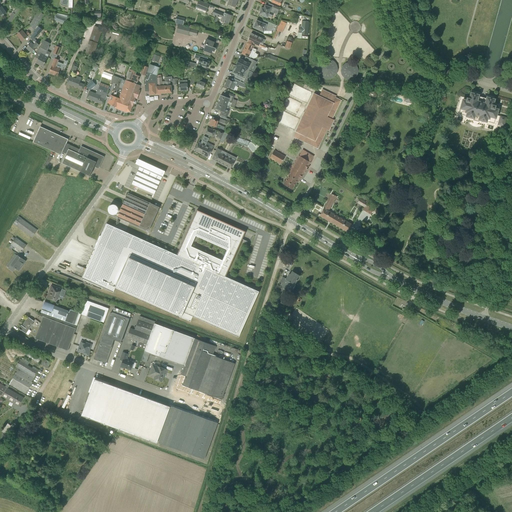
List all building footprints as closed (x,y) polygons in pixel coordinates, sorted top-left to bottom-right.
[(273,0),(272,4),(284,9),(286,4),(276,0),(273,0)] [(206,11),(209,5),(199,1),(196,7),(206,11)] [(14,18),(22,5),(18,5),(13,13),(12,12),(10,16),(14,18)] [(262,8),(259,14),(262,15),(262,16),(267,18),(268,16),(272,17),(273,13),(274,10),(277,11),(279,8),(273,6),(272,8),(267,6),(264,5),(263,9),(262,8)] [(224,13),(223,14),(214,10),(212,14),(219,17),(216,22),(220,23),(220,24),(223,25),(224,25),(223,25),(224,23),(228,24),(231,16),(224,13)] [(34,30),(44,15),(38,12),(29,26),(34,30)] [(272,30),(274,25),(268,22),(265,21),(264,24),(256,21),(256,23),(255,23),(254,25),(254,26),(253,28),(258,29),(263,32),(264,31),(265,28),(269,30),(270,29),(272,30)] [(195,37),(197,31),(186,28),(185,34),(188,35),(195,37)] [(16,35),(22,41),(27,37),(27,36),(29,34),(27,32),(25,34),(22,30),(16,35)] [(256,41),(258,37),(255,36),(251,33),(247,42),(246,43),(254,46),(255,44),(264,49),(266,46),(263,44),(256,41)] [(213,45),(214,43),(206,39),(204,44),(207,45),(205,49),(205,48),(203,53),(209,56),(211,51),(214,52),(216,47),(213,45)] [(48,46),(50,43),(42,40),(41,43),(42,43),(37,52),(40,54),(36,63),(41,65),(41,66),(41,67),(42,67),(43,67),(46,63),(45,62),(48,57),(45,56),(49,47),(48,46)] [(32,53),(39,45),(36,42),(33,45),(31,43),(26,48),(26,49),(28,51),(29,51),(29,50),(32,53)] [(251,52),(253,48),(254,46),(246,43),(245,45),(241,54),(249,57),(253,59),(256,58),(258,54),(254,53),(251,52)] [(93,56),(96,48),(87,45),(85,53),(93,56)] [(198,64),(203,66),(203,67),(204,67),(205,67),(206,67),(208,68),(210,62),(207,61),(208,58),(195,54),(194,58),(199,61),(198,64)] [(236,65),(237,66),(249,71),(254,61),(245,57),(244,61),(239,59),(236,65)] [(49,73),(57,77),(60,69),(57,68),(60,61),(55,58),(49,73)] [(317,71),(319,75),(322,78),(326,79),(330,79),(334,77),(336,74),(338,69),(337,65),(334,62),(331,59),(326,59),(322,60),(319,63),(317,67),(317,71)] [(340,71),(341,75),(344,78),(349,80),(353,79),(357,76),(358,72),(357,67),(354,64),(350,62),(345,63),(342,66),(340,71)] [(165,86),(165,84),(164,84),(164,81),(161,82),(161,77),(157,78),(157,76),(159,68),(156,67),(150,65),(146,76),(144,81),(145,87),(145,92),(149,91),(149,94),(158,94),(161,94),(165,93),(165,86)] [(237,66),(235,69),(234,69),(232,73),(235,74),(235,73),(236,74),(235,77),(244,82),(249,71),(237,66)] [(137,82),(139,76),(135,75),(136,72),(130,69),(126,80),(135,84),(136,82),(137,82)] [(196,78),(199,79),(198,81),(198,80),(195,87),(203,89),(205,83),(200,81),(200,80),(201,80),(202,77),(197,75),(196,78)] [(66,84),(78,88),(78,87),(82,89),(84,85),(80,83),(81,78),(77,76),(76,79),(69,76),(66,84)] [(137,99),(140,91),(138,90),(140,86),(138,85),(135,84),(126,80),(122,79),(113,76),(112,80),(111,82),(117,85),(112,96),(111,95),(109,99),(108,103),(110,104),(109,105),(116,107),(126,110),(126,112),(130,112),(132,106),(132,107),(135,98),(137,99)] [(164,77),(165,84),(165,86),(165,93),(171,93),(171,88),(171,85),(170,85),(170,82),(172,81),(172,85),(177,85),(176,79),(172,79),(172,77),(168,77),(164,77)] [(224,86),(233,90),(236,83),(227,79),(226,83),(225,83),(224,85),(225,85),(224,86)] [(182,84),(182,80),(179,81),(179,86),(179,91),(187,90),(187,85),(187,84),(182,84)] [(86,86),(90,90),(96,85),(92,81),(86,86)] [(108,89),(99,86),(96,94),(89,91),(86,98),(98,103),(98,102),(102,104),(104,100),(105,100),(108,89)] [(322,89),(319,96),(313,94),(295,132),(311,139),(308,144),(318,149),(327,131),(328,131),(334,121),(332,120),(341,100),(335,98),(336,96),(322,89)] [(460,99),(457,107),(466,110),(465,112),(467,112),(466,116),(473,118),(473,119),(475,120),(477,120),(479,120),(485,121),(483,130),(495,133),(497,125),(503,126),(504,126),(505,121),(505,120),(506,118),(496,115),(498,109),(494,108),(494,106),(493,105),(495,98),(487,96),(479,93),(471,91),(469,99),(467,98),(466,101),(460,99)] [(220,95),(218,102),(226,105),(230,107),(232,103),(234,96),(232,95),(228,93),(226,97),(220,95)] [(404,101),(411,103),(413,96),(405,94),(404,101)] [(218,102),(215,109),(221,111),(219,116),(224,117),(226,118),(229,111),(225,110),(226,105),(218,102)] [(211,119),(209,125),(213,126),(220,129),(221,126),(217,124),(218,121),(215,120),(214,120),(211,119)] [(66,143),(67,141),(39,128),(33,142),(61,155),(62,152),(66,154),(62,164),(85,174),(90,176),(94,165),(99,167),(103,158),(80,147),(79,149),(66,143)] [(198,142),(194,151),(200,154),(204,145),(205,146),(206,143),(209,138),(204,136),(200,143),(198,142)] [(235,142),(247,147),(249,142),(236,137),(235,142)] [(204,145),(200,154),(201,154),(208,157),(210,153),(212,149),(204,145)] [(234,161),(221,154),(222,151),(217,148),(213,155),(216,157),(214,161),(230,169),(234,161)] [(270,158),(280,164),(285,157),(274,150),(270,158)] [(289,175),(283,184),(292,190),(297,180),(299,181),(314,156),(302,150),(288,175),(289,175)] [(140,166),(131,185),(154,195),(164,172),(145,162),(143,162),(138,159),(137,161),(136,164),(140,166)] [(249,174),(252,167),(245,165),(244,168),(245,168),(243,172),(249,174)] [(117,216),(117,217),(148,231),(159,208),(150,203),(128,193),(117,216)] [(353,224),(329,211),(336,196),(331,194),(319,216),(348,233),(351,228),(353,224)] [(362,210),(370,215),(374,208),(366,203),(362,210)] [(183,243),(177,255),(106,223),(98,241),(95,249),(82,278),(103,288),(113,292),(115,288),(190,322),(192,316),(238,337),(259,291),(224,276),(241,239),(244,232),(197,211),(188,232),(183,243)] [(13,224),(28,234),(32,237),(37,230),(18,217),(13,224)] [(11,245),(21,252),(26,245),(16,238),(11,245)] [(18,270),(25,261),(17,255),(8,268),(13,272),(15,269),(16,269),(18,270)] [(280,282),(281,283),(280,286),(286,290),(291,283),(294,284),(296,280),(297,281),(297,280),(298,281),(298,280),(301,276),(296,273),(295,274),(292,272),(290,275),(289,274),(286,279),(282,277),(280,282)] [(64,297),(66,291),(62,289),(60,292),(50,288),(47,298),(56,301),(58,295),(64,297)] [(43,307),(41,313),(74,325),(79,313),(70,310),(69,312),(68,312),(68,311),(52,305),(52,304),(49,304),(44,302),(43,305),(43,307)] [(104,312),(106,307),(92,302),(91,305),(90,305),(86,317),(101,322),(101,321),(104,322),(107,313),(104,312)] [(94,356),(95,359),(103,362),(106,361),(114,340),(121,342),(131,314),(114,308),(112,312),(110,313),(94,356)] [(272,313),(282,320),(286,314),(275,308),(272,313)] [(74,325),(41,313),(40,316),(42,317),(34,339),(68,351),(69,346),(77,326),(74,325)] [(21,330),(26,334),(32,324),(32,323),(34,321),(28,317),(22,326),(21,325),(18,329),(21,330)] [(153,327),(137,322),(134,330),(130,328),(127,337),(138,342),(137,346),(145,349),(153,327)] [(184,366),(194,339),(194,338),(154,324),(153,327),(145,349),(143,355),(148,357),(150,353),(159,357),(159,358),(169,362),(170,361),(184,366)] [(191,394),(193,389),(204,393),(202,398),(219,404),(221,400),(234,363),(212,355),(215,346),(194,339),(184,366),(178,384),(176,389),(191,394)] [(84,353),(83,354),(88,356),(89,352),(90,351),(89,351),(91,345),(81,341),(79,346),(78,351),(84,353)] [(120,367),(122,368),(124,368),(130,370),(132,365),(133,362),(130,361),(130,360),(126,359),(128,354),(122,352),(121,355),(119,360),(123,361),(121,366),(120,367)] [(21,357),(14,368),(2,360),(0,363),(0,378),(25,394),(29,388),(33,379),(39,370),(33,366),(32,368),(28,365),(29,362),(21,357)] [(41,364),(47,368),(50,362),(44,359),(41,364)] [(148,375),(154,377),(153,379),(155,380),(162,382),(163,378),(165,374),(166,374),(167,370),(158,366),(158,367),(152,365),(150,370),(148,375)] [(204,459),(217,423),(193,414),(170,406),(170,407),(109,384),(109,383),(93,377),(88,393),(89,393),(81,416),(157,443),(157,442),(204,459)] [(7,388),(9,385),(7,384),(5,387),(0,384),(0,395),(18,406),(23,398),(7,388)]
